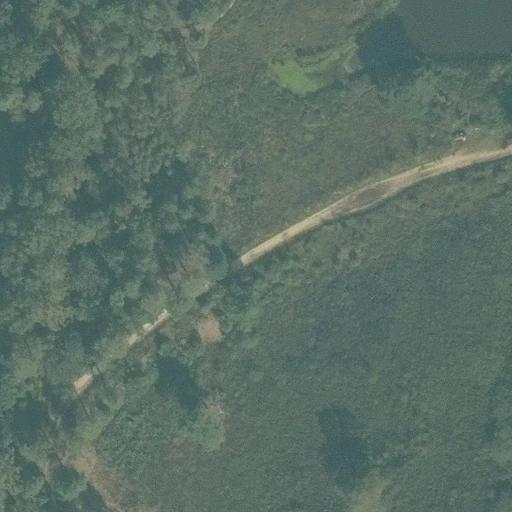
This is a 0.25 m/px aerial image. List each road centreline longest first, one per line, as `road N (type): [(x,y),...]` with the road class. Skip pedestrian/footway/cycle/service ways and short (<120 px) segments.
road 1 (track): [(33,418),(182,299),(277,238),(511,135)]
road 2 (track): [(33,418),(72,132),(70,62),(12,0)]
